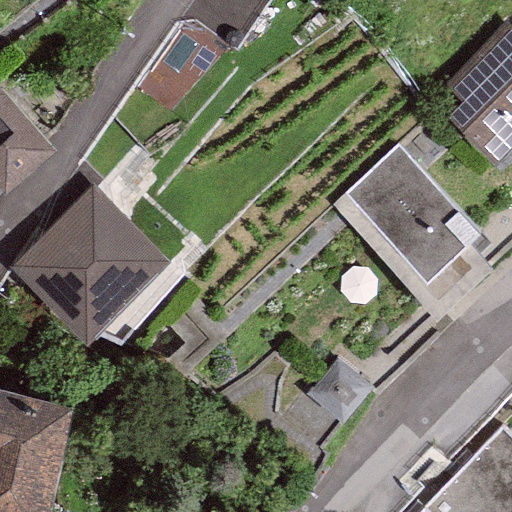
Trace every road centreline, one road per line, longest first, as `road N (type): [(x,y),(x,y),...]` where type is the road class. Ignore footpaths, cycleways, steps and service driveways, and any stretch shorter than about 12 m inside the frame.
road 1 (residential): [(167,0),(0,233)]
road 2 (residential): [(314,511),(511,312)]
